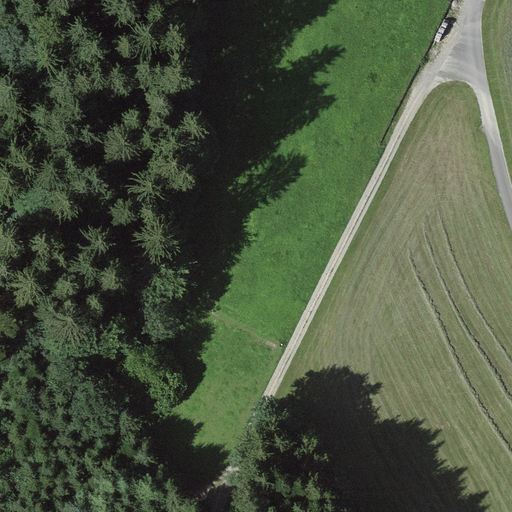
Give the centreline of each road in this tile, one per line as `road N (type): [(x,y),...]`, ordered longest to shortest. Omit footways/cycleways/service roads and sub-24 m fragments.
road 1 (track): [(490,0),(331,275),(216,508)]
road 2 (track): [(511,176),(482,0)]
